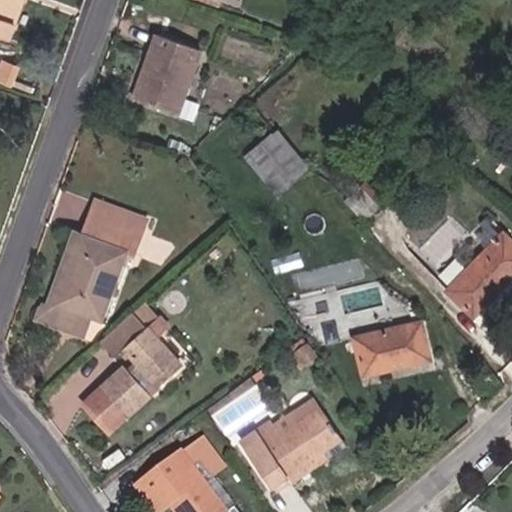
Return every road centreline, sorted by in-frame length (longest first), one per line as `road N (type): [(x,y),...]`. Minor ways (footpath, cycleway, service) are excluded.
road 1 (residential): [(0,309),(109,0)]
road 2 (residential): [(387,511),(511,403)]
road 3 (residential): [(0,387),(91,511)]
